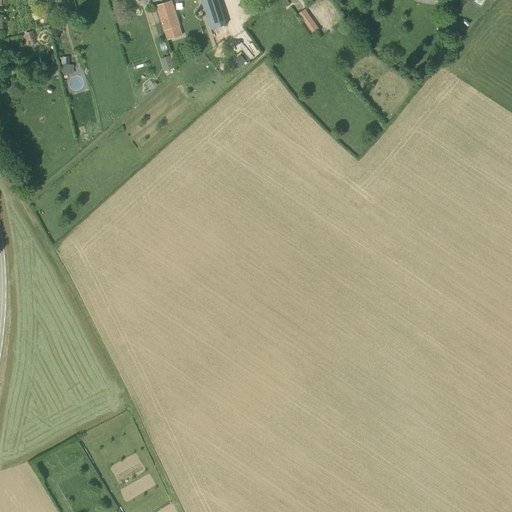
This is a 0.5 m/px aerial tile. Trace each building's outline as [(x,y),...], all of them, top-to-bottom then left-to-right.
[(243,26),(256,16),(248,7),(235,18),(224,6),(221,0),(205,0),(211,13),(225,29),(236,19),(243,26)] [(166,38),(182,33),(172,1),(156,6),(166,38)] [(317,32),(305,16),(300,19),(312,35),(317,32)] [(31,45),(36,43),(34,38),(35,38),(33,32),(25,35),(27,40),(29,40),(31,45)] [(165,70),(174,67),(170,54),(161,57),(165,70)] [(238,68),(247,61),(242,55),(234,62),(238,68)] [(64,72),(74,72),(74,63),(64,63),(64,72)]
